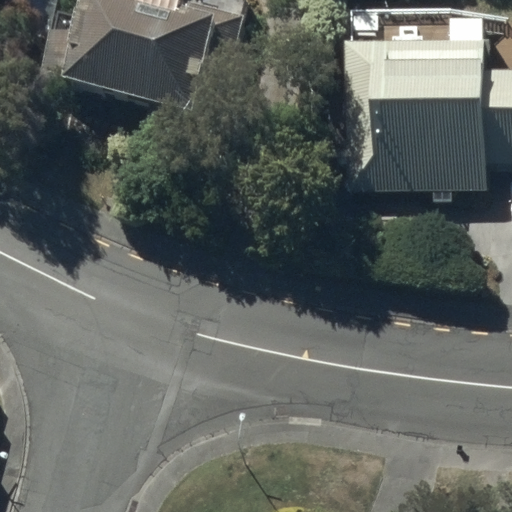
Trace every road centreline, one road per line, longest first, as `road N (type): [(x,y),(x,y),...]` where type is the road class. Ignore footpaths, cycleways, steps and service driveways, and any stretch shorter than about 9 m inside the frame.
road 1 (residential): [(139,317),(318,361),(511,389)]
road 2 (residential): [(139,317),(76,511)]
road 3 (residential): [(0,252),(139,317)]
